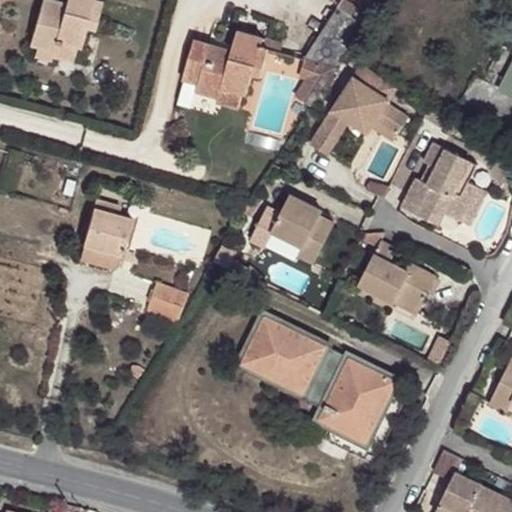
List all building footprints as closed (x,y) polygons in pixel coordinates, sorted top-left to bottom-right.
[(60,1),(55,0),(42,0),(30,45),(37,47),(55,52),(54,56),(73,61),(77,46),(81,47),(87,26),(95,28),(102,0),(101,0),(66,0),(66,3),(64,9),(58,7),(60,1)] [(342,0),(337,8),(351,17),(358,7),(347,0),(342,0)] [(304,59),(306,60),(301,76),(309,78),(298,97),(303,100),(309,89),(319,95),(364,26),(351,17),(337,8),(304,59)] [(232,51),(194,40),(183,79),(199,84),(197,91),(219,98),(218,103),(238,109),(243,93),(247,94),(252,75),(261,77),(269,49),(280,52),(283,42),(238,29),(232,51)] [(37,47),(35,56),(52,61),(54,56),(55,52),(37,47)] [(387,103),(397,86),(363,64),(312,143),(328,154),(349,120),(368,132),(371,126),(375,120),(398,134),(408,117),(387,103)] [(319,95),(309,89),(303,100),(312,106),(319,95)] [(431,107),(426,118),(446,130),(452,120),(431,107)] [(398,134),(375,120),(371,126),(394,140),(398,134)] [(427,183),(416,177),(402,205),(439,224),(445,212),(471,224),(487,191),(469,182),(478,163),(433,141),(424,160),(436,166),(427,183)] [(506,160),(491,164),(496,184),(511,180),(506,160)] [(430,163),(422,180),(427,183),(436,166),(430,163)] [(367,188),(385,197),(391,186),(371,181),(367,188)] [(262,200),(255,195),(244,212),(251,216),(262,200)] [(281,213),(268,206),(251,240),(265,247),(273,232),(304,247),(300,256),(314,263),(334,223),(320,216),(322,211),(290,195),(281,213)] [(96,199),(84,244),(122,255),(132,218),(117,214),(120,205),(96,199)] [(362,239),(378,247),(382,239),(385,232),(365,234),(362,239)] [(378,247),(359,284),(394,302),(397,295),(421,307),(436,277),(413,264),(410,270),(401,265),(392,260),(398,248),(382,239),(378,247)] [(122,255),(84,244),(80,258),(118,268),(122,255)] [(214,261),(246,277),(249,271),(235,264),(240,256),(222,246),(214,261)] [(404,259),(401,265),(410,270),(413,264),(404,259)] [(249,271),(246,277),(259,283),(264,277),(252,265),(249,271)] [(180,319),(188,294),(157,283),(148,308),(180,319)] [(394,302),(359,284),(356,290),(391,308),(394,302)] [(397,295),(394,302),(417,314),(421,307),(397,295)] [(375,463),(409,391),(262,321),(244,360),(328,400),(326,404),(338,410),(324,438),(375,463)] [(431,362),(444,368),(455,343),(443,338),(431,362)] [(511,357),(490,403),(508,411),(511,402),(511,357)] [(130,371),(138,378),(144,371),(138,366),(132,366),(130,371)] [(444,450),(433,472),(452,481),(456,473),(463,459),(444,450)] [(511,511),(511,500),(456,473),(452,481),(441,505),(455,511),(511,511)]
